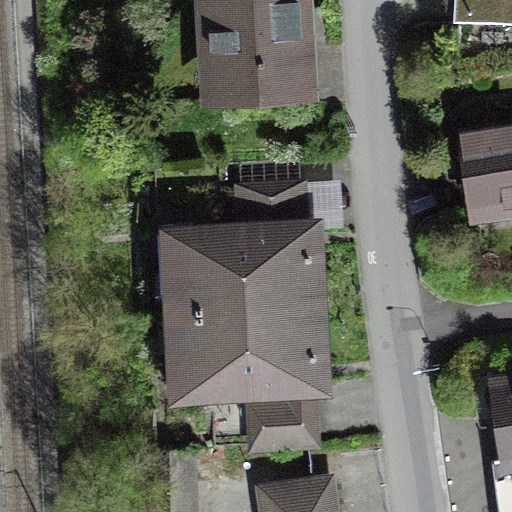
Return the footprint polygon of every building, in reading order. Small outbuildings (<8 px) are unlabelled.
[(313,0),(194,0),(197,115),(316,113),(313,0)] [(511,0),(455,0),(455,23),(511,24),(511,0)] [(511,124),(457,131),(469,224),(511,219),(511,124)] [(162,228),(164,305),(320,300),(317,223),(162,228)] [(322,381),(320,300),(164,305),(167,386),(322,381)] [(511,373),(490,375),(498,471),(511,469),(511,373)] [(319,405),(248,407),(250,447),(320,445),(319,405)] [(341,511),(340,476),(254,481),(255,511),(341,511)]
